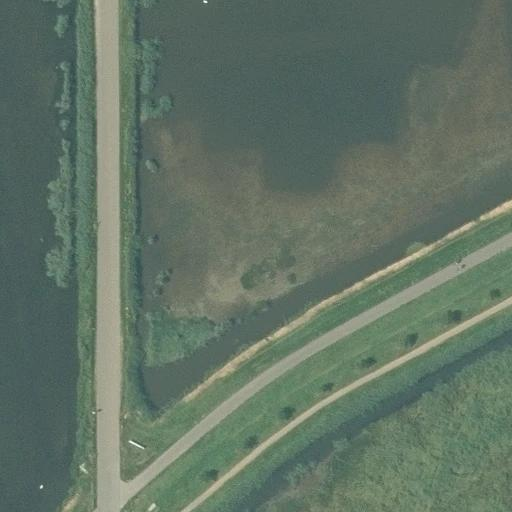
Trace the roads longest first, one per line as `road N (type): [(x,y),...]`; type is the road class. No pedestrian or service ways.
road 1 (unclassified): [(107,511),(106,0)]
road 2 (unknown): [(185,511),(331,397),(511,295)]
